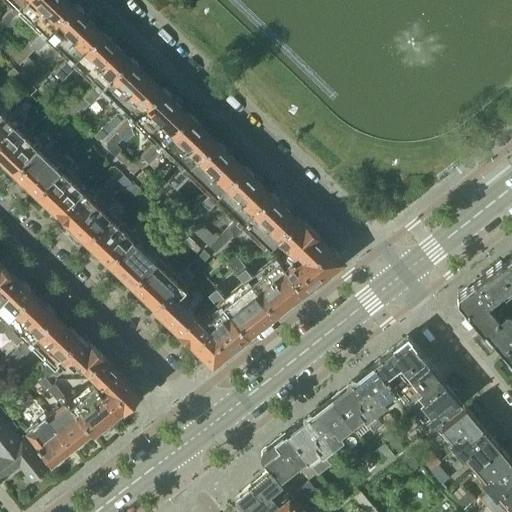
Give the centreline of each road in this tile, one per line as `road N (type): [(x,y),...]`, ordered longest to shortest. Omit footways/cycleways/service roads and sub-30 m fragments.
road 1 (residential): [(114,0),(399,276)]
road 2 (residential): [(209,422),(0,205)]
road 3 (tertiary): [(209,422),(399,276)]
road 4 (residential): [(399,276),(511,417)]
road 5 (tertiary): [(399,276),(511,185)]
